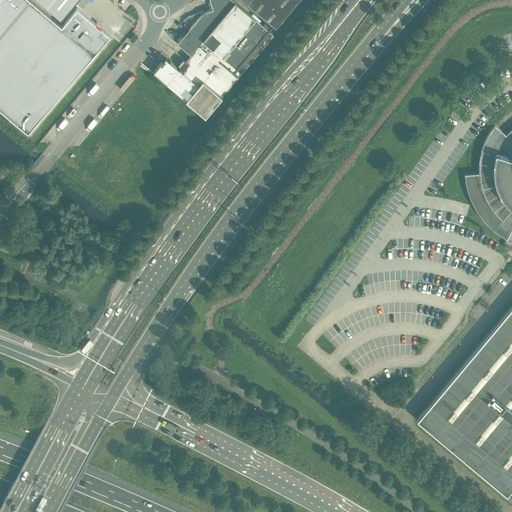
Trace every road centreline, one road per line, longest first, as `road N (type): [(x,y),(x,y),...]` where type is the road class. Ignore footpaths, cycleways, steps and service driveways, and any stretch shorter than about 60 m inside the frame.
road 1 (motorway): [(353,0),(208,170),(80,355),(63,363),(29,356)]
road 2 (primary): [(368,0),(216,178),(77,384)]
road 3 (primary): [(114,392),(217,234),(373,37)]
road 4 (unclassified): [(0,215),(151,35),(160,10)]
road 5 (motorway): [(341,511),(114,392)]
road 6 (motorway): [(157,511),(0,446)]
road 7 (primary): [(77,384),(8,511)]
road 8 (primary): [(49,511),(114,392)]
